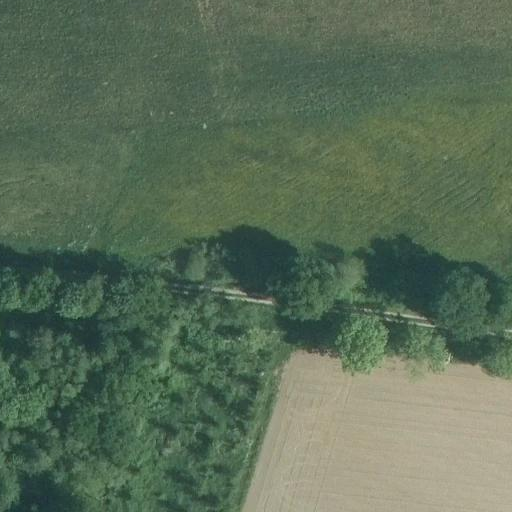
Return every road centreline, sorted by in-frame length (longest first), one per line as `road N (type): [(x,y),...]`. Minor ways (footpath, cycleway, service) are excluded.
road 1 (track): [(511,327),(0,266)]
road 2 (track): [(237,511),(293,297)]
